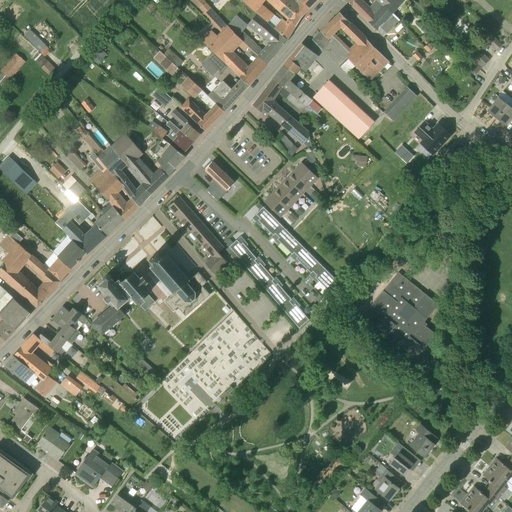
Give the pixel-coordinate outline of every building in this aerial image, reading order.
[(190,0),(204,13),(211,7),(203,0),(190,0)] [(267,22),(287,39),(301,18),(285,3),(282,0),(242,0),(242,1),(267,22)] [(282,0),(285,3),(301,18),(309,9),(300,0),(282,0)] [(300,0),(309,9),(317,0),(300,0)] [(392,15),(393,14),(384,5),(378,0),(345,0),(383,37),(391,28),(398,21),(392,15)] [(378,0),(384,5),(393,14),(405,0),(378,0)] [(340,13),(313,40),(347,74),(355,66),(348,59),(367,40),(340,13)] [(267,64),(274,55),(287,39),(267,22),(256,14),(249,23),(272,42),(259,57),(260,58),(267,64)] [(228,26),(242,41),(248,46),(252,41),(242,32),(248,25),(237,16),(228,26)] [(242,41),(228,26),(217,37),(212,32),(203,41),(208,46),(214,52),(228,65),(241,77),(240,77),(243,79),(249,85),(267,64),(260,58),(248,70),(236,58),(237,56),(232,51),(242,41)] [(496,51),(502,46),(492,35),(486,40),(496,51)] [(460,36),(455,41),(462,47),(466,42),(460,36)] [(44,54),(48,50),(37,40),(33,44),(44,54)] [(348,59),(355,66),(370,80),(388,61),(367,40),(348,59)] [(305,72),(306,72),(318,57),(318,56),(304,45),(302,43),(289,59),(283,66),(273,79),(282,86),(282,87),(305,107),(311,100),(289,81),(295,74),(300,68),(305,72)] [(433,48),(429,43),(423,48),(428,53),(433,48)] [(98,46),(92,59),(102,63),(108,51),(98,46)] [(468,53),(483,68),(489,60),(475,46),(468,53)] [(163,55),(178,68),(183,62),(169,49),(163,55)] [(178,68),(163,55),(160,51),(153,58),(172,76),(178,68)] [(221,73),(228,65),(214,52),(208,60),(221,73)] [(418,61),(422,57),(417,52),(413,56),(418,61)] [(0,85),(4,88),(26,62),(16,53),(0,72),(0,85)] [(476,74),(483,68),(468,53),(468,54),(473,59),(467,66),(476,74)] [(55,69),(55,68),(48,62),(42,68),(49,74),(50,75),(55,69)] [(195,99),(197,96),(202,91),(202,90),(188,77),(180,85),(195,99)] [(225,112),(249,85),(243,79),(231,91),(223,82),(209,97),(216,103),(223,111),(225,112)] [(316,112),(320,107),(311,100),(305,107),(282,87),(282,86),(273,79),(252,105),(266,116),(268,113),(276,103),(280,107),(284,102),(299,114),(301,112),(311,121),(312,120),(317,123),(321,118),(317,115),(318,114),(316,112)] [(352,102),(329,81),(314,98),(337,119),(352,102)] [(403,91),(412,99),(415,95),(407,87),(403,91)] [(161,91),(158,88),(152,95),(165,107),(172,99),(162,90),(161,91)] [(408,103),(412,99),(403,91),(399,96),(408,103)] [(404,108),(408,103),(399,96),(395,100),(404,108)] [(496,119),(507,105),(498,97),(495,101),(492,105),(487,111),(496,119)] [(81,103),(85,108),(91,104),(87,99),(81,103)] [(400,112),(404,108),(395,100),(391,104),(400,112)] [(223,111),(216,103),(211,109),(212,110),(206,117),(189,101),(182,108),(205,130),(217,117),(223,111)] [(268,113),(310,150),(312,149),(309,137),(307,131),(280,107),(276,103),(268,113)] [(396,116),(400,112),(391,104),(387,108),(396,116)] [(511,108),(507,105),(496,119),(506,126),(511,118),(511,108)] [(392,120),(396,116),(387,108),(383,113),(392,120)] [(180,130),(194,141),(200,134),(188,124),(189,123),(175,111),(171,115),(184,126),(180,130)] [(439,147),(453,131),(443,121),(438,126),(431,119),(426,124),(433,131),(428,136),(439,147)] [(194,141),(180,130),(169,121),(166,125),(173,131),(176,134),(178,136),(173,141),(185,151),(194,141)] [(162,139),(167,132),(159,127),(156,125),(153,129),(155,131),(154,133),(162,139)] [(82,126),(77,129),(80,133),(79,133),(84,139),(89,135),(82,126)] [(102,155),(104,153),(89,135),(84,139),(95,153),(93,154),(102,163),(105,159),(102,155)] [(142,166),(134,157),(141,152),(129,138),(114,151),(127,167),(128,168),(130,167),(145,184),(143,186),(151,194),(168,177),(161,169),(154,176),(153,176),(143,165),(142,166)] [(168,176),(176,166),(185,156),(172,146),(167,143),(164,148),(158,145),(156,148),(155,152),(161,159),(158,162),(163,167),(161,169),(168,176)] [(402,145),(395,153),(401,158),(407,164),(414,156),(408,151),(402,145)] [(75,149),(68,156),(81,169),(88,163),(75,149)] [(312,149),(310,150),(304,154),(311,165),(316,162),(315,157),(314,157),(313,153),(314,153),(312,149)] [(127,167),(114,151),(107,157),(104,153),(102,155),(105,159),(102,163),(113,176),(122,186),(124,189),(132,199),(133,200),(139,206),(151,194),(143,186),(137,191),(122,172),(127,167)] [(113,176),(102,163),(93,154),(89,157),(100,170),(89,180),(110,202),(110,203),(125,219),(139,206),(133,200),(127,206),(118,195),(124,189),(122,186),(113,176)] [(355,166),(366,167),(367,156),(357,155),(355,166)] [(50,169),(52,172),(60,165),(57,162),(50,169)] [(218,200),(234,183),(212,162),(205,170),(216,179),(206,190),(218,200)] [(17,163),(6,175),(31,198),(41,187),(17,163)] [(294,171),(310,186),(318,178),(301,163),(294,171)] [(303,194),(310,186),(294,171),(286,179),(303,194)] [(67,190),(75,182),(70,176),(61,185),(67,190)] [(295,202),(303,194),(286,179),(279,186),(295,202)] [(71,195),(80,186),(75,182),(67,190),(71,195)] [(80,186),(71,195),(76,199),(84,191),(80,186)] [(288,210),(295,202),(279,186),(271,194),(288,210)] [(319,196),(315,192),(310,197),(314,201),(319,196)] [(280,218),(288,210),(271,194),(264,202),(280,218)] [(180,219),(191,210),(180,197),(168,206),(180,219)] [(105,236),(95,225),(87,234),(78,225),(87,216),(90,213),(78,201),(56,224),(65,233),(67,234),(66,236),(73,241),(88,254),(105,236)] [(310,206),(305,202),(301,206),(305,210),(310,206)] [(115,227),(125,219),(110,203),(101,211),(103,213),(115,227)] [(275,234),(283,226),(263,207),(260,211),(256,214),(260,219),(258,221),(262,224),(273,235),(273,236),(275,234)] [(191,232),(202,222),(191,210),(180,219),(191,232)] [(105,236),(115,227),(103,213),(103,214),(94,223),(96,225),(95,225),(105,236)] [(298,219),(293,214),(288,219),(293,223),(298,219)] [(202,245),(213,235),(202,222),(191,232),(202,245)] [(275,234),(279,238),(277,239),(281,243),(292,254),(292,255),(294,253),(302,245),(283,226),(275,234)] [(18,244),(22,239),(13,231),(9,235),(18,244)] [(49,270),(43,265),(18,244),(9,235),(1,244),(13,255),(0,269),(0,274),(38,307),(50,294),(43,288),(39,292),(17,272),(27,260),(45,276),(43,278),(55,288),(61,281),(49,270)] [(213,258),(218,253),(220,251),(224,248),(213,235),(202,245),(212,257),(213,258)] [(255,261),(257,259),(246,247),(246,246),(243,243),(241,244),(237,240),(229,246),(229,247),(247,267),(254,261),(255,261)] [(87,253),(88,254),(73,241),(59,257),(72,268),(87,253)] [(313,272),(320,264),(302,245),(294,253),(298,257),(296,258),(300,262),(310,272),(311,273),(313,272)] [(177,266),(163,250),(158,254),(157,252),(150,259),(151,261),(150,262),(150,263),(151,264),(151,265),(150,266),(161,280),(160,280),(161,281),(159,283),(171,296),(165,301),(174,312),(178,308),(186,316),(210,295),(202,286),(207,282),(198,272),(193,277),(181,264),(179,266),(178,265),(177,266)] [(72,268),(59,257),(54,252),(43,265),(49,270),(61,281),(72,268)] [(213,258),(212,257),(205,263),(215,275),(228,263),(218,253),(213,258)] [(264,288),(272,281),(274,279),(264,267),(260,263),(258,265),(255,261),(254,261),(247,267),(264,288)] [(320,264),(313,272),(317,276),(315,277),(319,281),(330,292),(339,283),(320,264)] [(428,360),(440,345),(432,339),(436,335),(426,326),(427,324),(424,322),(438,305),(398,272),(370,306),(378,313),(374,318),(379,322),(376,326),(387,335),(383,340),(397,352),(402,346),(413,355),(416,351),(428,360)] [(132,297),(131,297),(137,303),(145,311),(154,302),(147,294),(150,291),(146,287),(148,284),(143,278),(140,280),(134,273),(122,284),(132,297)] [(132,297),(122,284),(118,280),(114,283),(110,279),(111,277),(109,275),(107,275),(105,276),(105,279),(106,280),(99,285),(108,295),(105,297),(113,307),(94,324),(102,334),(125,314),(119,307),(131,297),(132,297)] [(282,308),(290,301),(292,300),(291,299),(281,287),(278,283),(276,285),(273,282),(272,281),(264,288),(282,308)] [(0,314),(17,328),(31,313),(13,298),(0,285),(0,314)] [(282,308),(299,328),(309,320),(299,308),(298,307),(295,304),(293,305),(290,302),(290,301),(282,308)] [(72,327),(78,331),(83,324),(86,319),(82,314),(74,308),(70,312),(63,306),(56,314),(73,327),(72,327)] [(0,344),(6,340),(16,329),(17,328),(0,314),(0,344)] [(72,327),(73,327),(56,314),(52,320),(63,328),(58,334),(67,340),(66,341),(71,345),(81,333),(78,331),(72,327)] [(67,340),(58,334),(53,340),(43,332),(38,337),(42,340),(61,355),(64,351),(61,348),(66,341),(67,340)] [(31,354),(35,349),(42,340),(38,337),(34,334),(22,347),(14,355),(14,356),(35,373),(44,380),(47,375),(48,376),(54,366),(48,361),(45,365),(31,354)] [(26,383),(35,373),(14,356),(4,365),(26,383)] [(151,367),(147,372),(151,376),(156,371),(151,367)] [(82,370),(77,376),(97,392),(102,385),(82,370)] [(56,382),(48,376),(47,375),(44,380),(37,390),(45,396),(53,386),(56,382)] [(75,397),(80,390),(76,387),(70,393),(75,397)] [(34,414),(38,409),(24,398),(15,410),(18,412),(10,422),(21,430),(33,413),(34,414)] [(424,457),(435,444),(433,443),(437,438),(421,425),(417,430),(420,433),(410,445),(424,457)] [(58,461),(69,446),(67,446),(57,438),(59,435),(49,427),(38,443),(52,453),(50,455),(58,461)] [(27,435),(23,440),(28,444),(32,438),(27,435)] [(412,472),(416,467),(411,462),(415,457),(403,447),(398,443),(390,453),(395,458),(390,465),(404,476),(409,469),(412,472)] [(6,454),(0,450),(0,489),(2,486),(5,489),(4,490),(14,497),(26,481),(28,482),(33,474),(23,467),(23,466),(6,454)] [(112,486),(122,471),(93,450),(76,474),(93,486),(99,477),(98,476),(100,472),(107,478),(105,481),(112,486)] [(511,462),(510,461),(506,466),(496,458),(489,467),(507,481),(511,477),(511,462)] [(389,500),(399,489),(396,487),(401,481),(386,470),(381,465),(376,471),(384,478),(376,489),(389,500)] [(504,486),(507,481),(489,467),(482,476),(492,483),(487,488),(499,498),(507,489),(504,486)] [(122,481),(118,478),(114,484),(118,487),(122,481)] [(499,498),(487,488),(483,494),(474,486),(467,495),(485,510),(489,505),(492,507),(499,498)] [(352,511),(380,511),(381,511),(375,506),(380,501),(366,489),(351,507),(355,510),(352,511)] [(139,506),(143,501),(142,500),(140,504),(124,492),(120,496),(118,494),(113,501),(123,508),(120,511),(129,511),(132,509),(135,510),(138,506),(139,506)] [(482,511),(485,510),(467,495),(460,503),(469,511),(468,511),(482,511)] [(59,511),(61,509),(57,506),(59,503),(49,496),(39,510),(41,511),(59,511)] [(147,511),(151,506),(143,501),(139,506),(138,506),(135,510),(132,509),(129,511),(147,511)]
